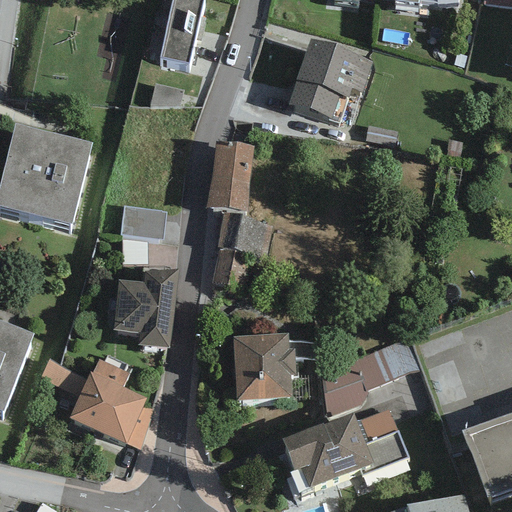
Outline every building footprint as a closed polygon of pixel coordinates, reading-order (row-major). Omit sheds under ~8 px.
[(190,71),(206,4),(189,0),(175,0),(160,64),(190,71)] [(373,61),(309,41),(288,106),(328,119),(340,123),(350,95),(360,99),(373,61)] [(100,155),(11,134),(0,178),(0,214),(82,233),(100,155)] [(233,146),(215,144),(207,207),(245,212),(253,145),(234,143),(233,146)] [(165,219),(121,214),(118,243),(161,248),(165,219)] [(272,224),(224,214),(211,281),(236,287),(243,253),(265,258),(272,224)] [(123,246),(120,267),(143,270),(146,249),(123,246)] [(172,353),(178,274),(146,276),(144,287),(118,284),(114,332),(141,334),(139,350),(172,353)] [(35,341),(0,327),(0,419),(4,421),(35,341)] [(288,333),(233,336),(237,401),(292,397),(290,376),(296,376),(294,349),(289,349),(288,333)] [(418,371),(406,340),(320,373),(327,419),(361,406),(367,392),(418,371)] [(93,377),(90,376),(68,425),(126,449),(138,452),(151,412),(145,408),(145,403),(123,392),(130,377),(99,364),(93,377)] [(43,389),(63,399),(71,382),(51,373),(43,389)] [(353,412),(281,439),(301,492),(360,470),(363,477),(409,460),(389,410),(357,422),(353,412)] [(511,412),(464,431),(490,501),(511,492),(511,412)] [(468,511),(464,495),(397,511),(468,511)]
